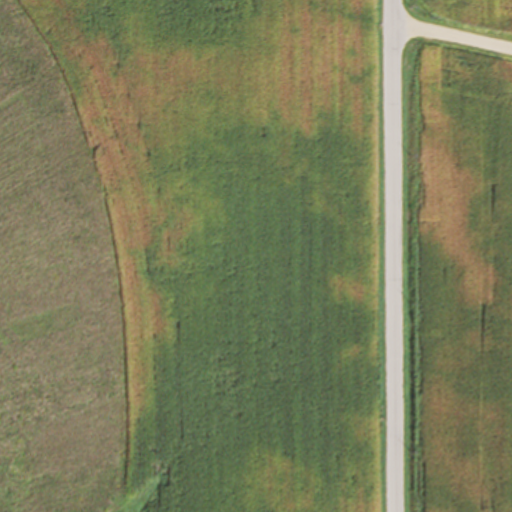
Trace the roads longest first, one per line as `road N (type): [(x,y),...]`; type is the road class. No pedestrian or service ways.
road 1 (residential): [(377,511),(374,0)]
road 2 (residential): [(372,92),(511,102)]
